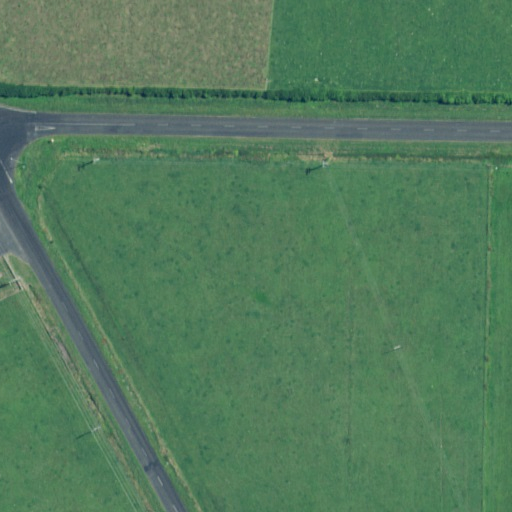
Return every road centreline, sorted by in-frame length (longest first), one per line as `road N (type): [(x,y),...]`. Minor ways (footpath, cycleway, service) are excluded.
road 1 (unclassified): [(0,123),(511,133)]
road 2 (unclassified): [(0,193),(176,511)]
